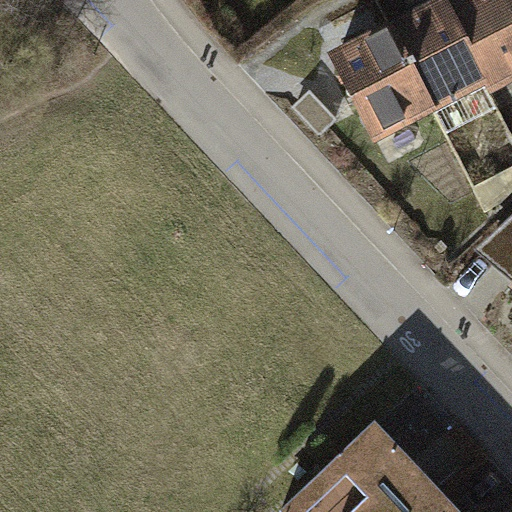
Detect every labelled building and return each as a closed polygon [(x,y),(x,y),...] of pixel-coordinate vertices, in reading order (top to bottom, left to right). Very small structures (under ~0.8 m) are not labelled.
[(444,0),(434,0),(386,26),(430,109),(486,80),(447,5),(444,0)] [(511,0),(456,0),(447,5),(486,80),(491,89),(511,77),(511,0)] [(386,26),(329,56),(374,139),(430,109),(386,26)] [(511,224),(496,238),(511,250),(511,224)] [(390,418),(289,511),(442,511),(462,494),(390,418)] [(442,511),(478,511),(462,494),(442,511)]
